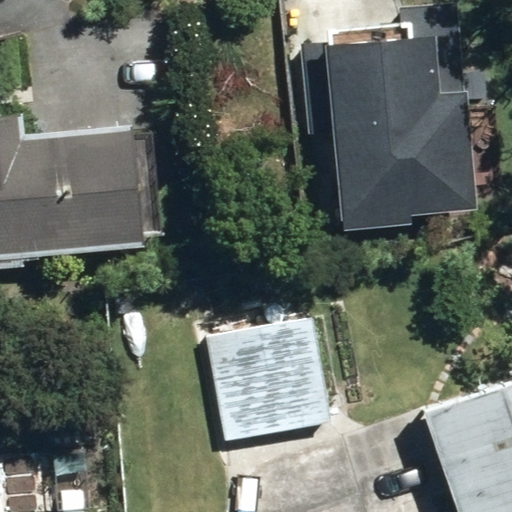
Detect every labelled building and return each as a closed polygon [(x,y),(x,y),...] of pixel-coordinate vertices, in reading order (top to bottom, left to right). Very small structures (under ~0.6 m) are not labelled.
[(466,219),(443,3),(391,9),(393,22),(290,34),(301,135),(321,133),(331,233),(466,219)] [(0,268),(20,267),(19,258),(138,249),(128,127),(17,135),(15,113),(0,114),(0,268)] [(147,127),(157,231),(200,227),(191,124),(147,127)] [(201,328),(220,432),(332,410),(313,306),(201,328)] [(511,511),(511,365),(420,397),(459,511),(511,511)]
